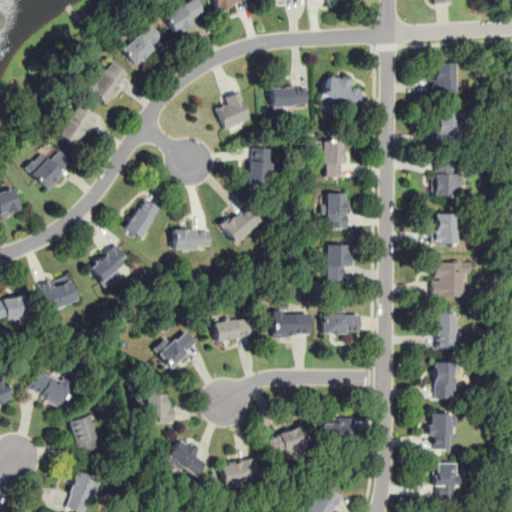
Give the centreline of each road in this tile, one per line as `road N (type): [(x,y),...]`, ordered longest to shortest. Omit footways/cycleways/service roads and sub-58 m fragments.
road 1 (residential): [(511,25),(284,38),(219,55),(158,100),(67,220),(0,253)]
road 2 (residential): [(376,511),(385,442),(388,0)]
road 3 (residential): [(384,377),(262,378),(218,405)]
